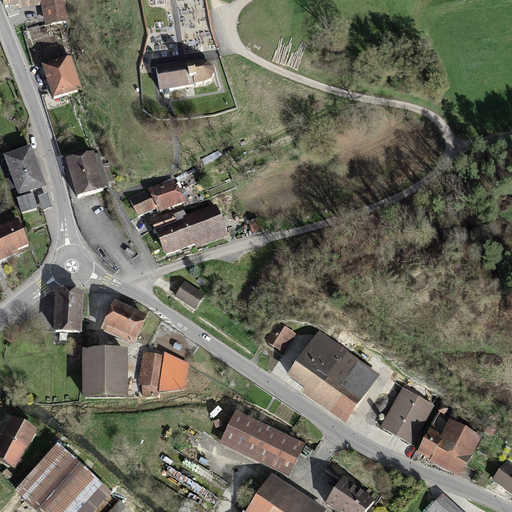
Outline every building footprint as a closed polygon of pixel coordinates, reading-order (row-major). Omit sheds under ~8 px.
[(2,0),(5,13),(42,6),(47,29),(69,25),(63,0),(2,0)] [(40,71),(51,104),(82,95),(72,61),(40,71)] [(202,64),(151,70),(157,97),(187,92),(207,87),(211,81),(212,76),(211,71),(208,68),(202,64)] [(2,161),(21,218),(47,209),(28,152),(2,161)] [(64,165),(75,202),(109,193),(98,156),(64,165)] [(152,213),(155,219),(179,205),(167,184),(143,198),(152,213)] [(126,204),(136,222),(152,213),(143,198),(141,195),(126,204)] [(229,207),(214,213),(223,236),(238,230),(229,207)] [(152,237),(162,263),(225,239),(223,236),(214,213),(174,228),(152,237)] [(148,226),(152,237),(174,228),(170,218),(148,226)] [(248,226),(251,237),(262,235),(259,223),(248,226)] [(0,233),(0,264),(29,250),(16,225),(0,233)] [(175,301),(194,313),(204,299),(185,286),(175,301)] [(53,336),(80,337),(82,297),(55,296),(53,336)] [(100,334),(132,349),(145,321),(113,306),(100,334)] [(266,346),(282,357),(295,337),(279,327),(266,346)] [(286,382),(343,426),(378,380),(321,336),(286,382)] [(81,405),(124,404),(124,357),(80,357),(81,405)] [(163,357),(163,361),(158,396),(186,394),(188,368),(163,357)] [(138,397),(157,399),(158,396),(163,361),(142,359),(138,397)] [(404,393),(382,431),(412,448),(434,411),(404,393)] [(220,448),(287,481),(303,449),(235,416),(220,448)] [(0,430),(0,464),(15,473),(35,435),(6,419),(0,430)] [(430,434),(417,459),(459,480),(480,439),(450,423),(441,440),(430,434)] [(14,496),(31,511),(125,511),(126,511),(56,449),(14,496)] [(492,484),(511,498),(511,471),(505,466),(492,484)] [(317,511),(272,479),(247,511),(317,511)] [(324,509),(328,511),(370,511),(375,506),(343,483),(324,509)] [(457,511),(445,500),(432,511),(457,511)]
